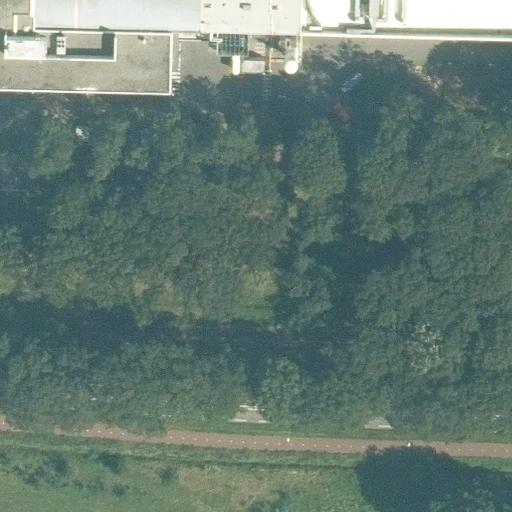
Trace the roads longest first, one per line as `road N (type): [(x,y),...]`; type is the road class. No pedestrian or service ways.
road 1 (unknown): [(511,62),(415,56),(180,94),(40,96),(0,105)]
road 2 (tertiary): [(511,420),(0,391)]
